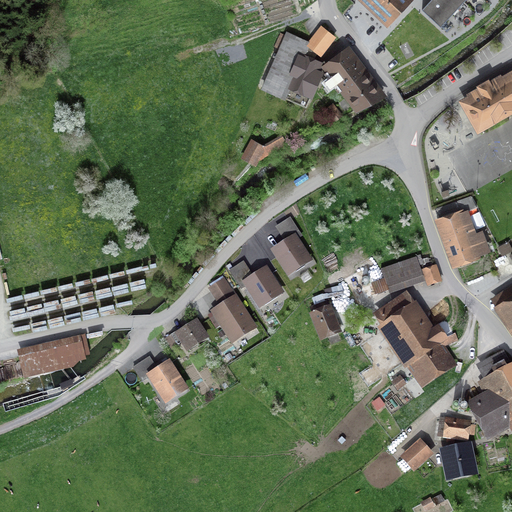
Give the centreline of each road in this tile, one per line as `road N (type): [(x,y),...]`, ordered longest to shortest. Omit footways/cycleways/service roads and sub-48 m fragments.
road 1 (unclassified): [(409,136),(277,205),(164,317),(120,321)]
road 2 (residential): [(409,136),(438,251),(511,356)]
road 3 (track): [(154,321),(87,384),(0,429)]
road 4 (residential): [(327,0),(406,123)]
road 5 (residential): [(511,54),(406,123)]
road 6 (track): [(120,321),(0,345)]
